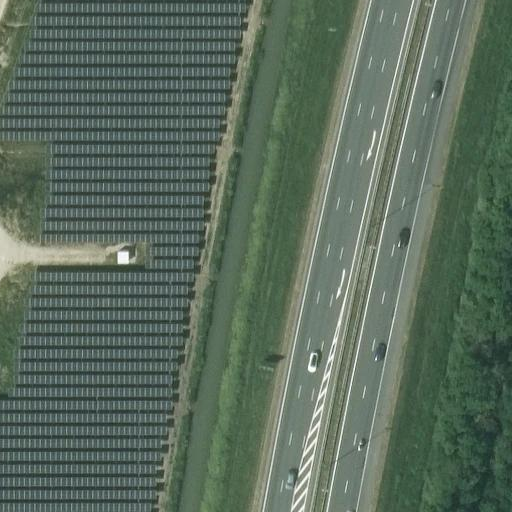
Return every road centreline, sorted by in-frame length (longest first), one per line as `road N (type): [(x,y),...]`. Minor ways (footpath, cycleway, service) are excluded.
road 1 (motorway): [(345,511),(455,0)]
road 2 (motorway): [(383,0),(276,511)]
